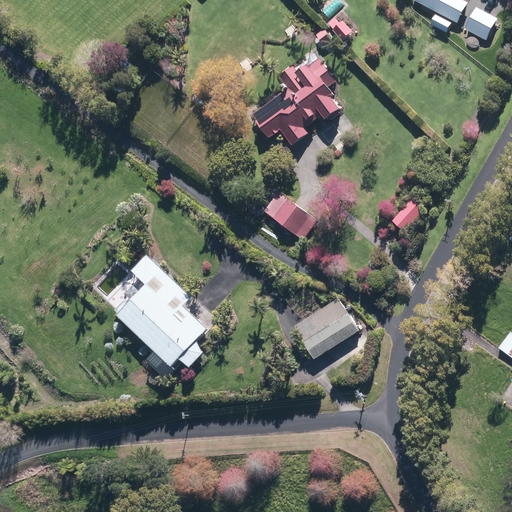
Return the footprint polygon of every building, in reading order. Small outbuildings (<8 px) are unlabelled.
[(469,4),(462,0),(411,0),(458,25),(464,15),(469,4)] [(499,19),(477,8),(471,19),(465,30),(487,41),(493,31),(499,19)] [(336,19),(329,24),(335,31),(334,31),(343,42),(353,33),(344,22),(341,25),(336,19)] [(326,29),(317,36),(321,43),(326,49),(335,42),(329,35),(326,29)] [(254,66),(246,57),(239,63),(246,72),(254,66)] [(348,109),(339,95),(343,93),(336,84),(342,81),(325,57),(313,65),(314,67),(306,73),(307,75),(306,76),(300,67),(285,77),(294,88),(257,115),(274,138),(285,129),(297,145),(314,133),(310,127),(329,112),(335,119),(348,109)] [(411,88),(407,92),(413,98),(418,94),(411,88)] [(282,193),(269,211),(309,240),(322,221),(282,193)] [(425,211),(413,199),(393,222),(405,233),(425,211)] [(197,368),(210,353),(206,340),(217,329),(163,277),(127,315),(180,367),(187,360),(197,368)] [(336,296),(293,323),(313,357),(357,330),(336,296)] [(511,358),(511,332),(510,331),(498,348),(511,358)]
